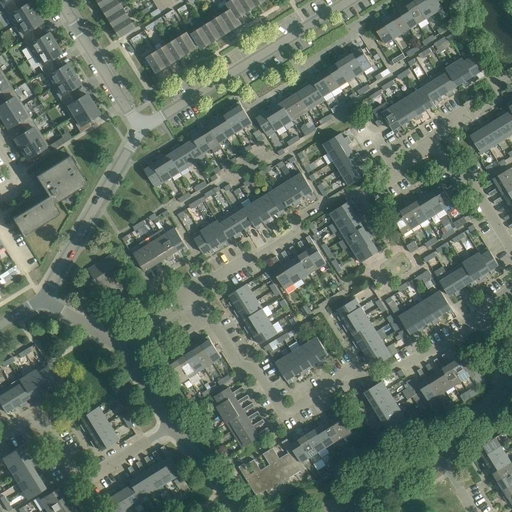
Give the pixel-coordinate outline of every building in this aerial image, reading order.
[(0,0),(0,3),(4,11),(15,4),(12,0),(0,0)] [(114,0),(103,7),(109,17),(123,8),(117,0),(114,0)] [(236,17),(237,17),(246,11),(238,0),(233,0),(227,4),(228,5),(231,10),(232,10),(236,17)] [(238,0),(246,11),(256,5),(252,0),(238,0)] [(410,0),(412,2),(407,6),(418,23),(421,28),(429,23),(426,18),(414,0),(410,0)] [(414,0),(426,18),(434,13),(425,0),(414,0)] [(425,0),(434,13),(443,8),(437,0),(425,0)] [(29,2),(18,9),(15,4),(4,11),(14,26),(35,12),(29,2)] [(177,9),(179,13),(187,9),(185,5),(177,9)] [(227,13),(222,16),(230,30),(240,23),(237,17),(236,17),(232,10),(231,10),(228,5),(224,8),(227,13)] [(410,28),(418,23),(407,6),(402,9),(400,5),(397,7),(410,28)] [(401,34),(410,28),(397,7),(394,9),(396,13),(391,16),(401,34)] [(109,17),(115,27),(129,18),(123,8),(109,17)] [(153,17),(160,12),(158,8),(150,13),(153,17)] [(172,10),(165,15),(167,18),(175,14),(172,10)] [(31,30),(42,23),(35,12),(14,26),(23,41),(34,35),(31,30)] [(393,39),(401,34),(391,16),(385,19),(383,15),(380,17),(393,39)] [(212,22),(221,36),(230,30),(222,16),(212,22)] [(160,17),(153,22),(155,26),(163,21),(160,17)] [(384,44),(393,39),(380,17),(377,19),(379,23),(374,26),(384,44)] [(129,18),(115,27),(121,37),(138,26),(135,21),(132,23),(129,18)] [(153,22),(145,27),(147,31),(155,26),(153,22)] [(202,28),(211,42),(221,36),(212,22),(202,28)] [(192,34),(201,48),(211,42),(202,28),(192,34)] [(34,35),(23,41),(33,57),(55,43),(48,33),(37,40),(34,35)] [(196,47),(187,33),(177,40),(186,53),(196,47)] [(139,34),(131,39),(133,43),(141,38),(139,34)] [(186,53),(177,40),(167,46),(176,60),(186,53)] [(55,43),(33,57),(42,72),(53,65),(50,60),(61,53),(55,43)] [(176,60),(167,46),(158,52),(166,66),(176,60)] [(350,50),(353,53),(364,71),(372,65),(361,48),(356,51),(353,48),(350,50)] [(166,66),(158,52),(148,58),(156,72),(166,66)] [(356,76),(364,71),(353,53),(348,57),(345,53),(342,55),(356,76)] [(476,74),(481,70),(470,53),(462,58),(475,79),(478,77),(476,74)] [(347,81),(356,76),(342,55),(339,57),(342,60),(337,63),(347,81)] [(475,79),(462,58),(454,63),(467,84),(470,82),(468,79),(473,76),(475,79)] [(329,63),(326,65),(339,86),(347,81),(337,63),(331,67),(329,63)] [(467,84),(454,63),(446,68),(457,86),(462,83),(464,86),(467,84)] [(53,65),(42,72),(52,87),(74,74),(67,64),(56,70),(53,65)] [(331,91),(339,86),(326,65),(323,67),(325,71),(320,74),(331,91)] [(390,72),(387,68),(375,76),(377,80),(390,72)] [(457,86),(446,68),(438,73),(451,94),(454,93),(452,89),(457,86)] [(317,76),(312,79),(314,82),(325,99),(326,101),(334,96),(331,91),(320,74),(318,70),(315,72),(317,76)] [(451,94),(438,73),(430,78),(441,96),(446,93),(448,96),(451,94)] [(0,91),(3,96),(14,90),(4,74),(0,76),(0,91)] [(74,74),(52,87),(61,102),(72,96),(69,91),(80,84),(74,74)] [(443,99),(441,96),(430,78),(421,84),(432,101),(437,98),(440,101),(443,99)] [(317,105),(325,99),(314,82),(309,86),(306,82),(303,84),(317,105)] [(308,110),(317,105),(303,84),(300,86),(303,89),(298,93),(308,110)] [(436,108),(435,106),(432,101),(421,84),(423,87),(415,92),(425,109),(431,106),(433,110),(436,108)] [(0,116),(1,118),(23,105),(14,90),(3,96),(6,101),(0,105),(0,116)] [(290,92),(287,94),(300,115),(308,110),(298,93),(292,96),(290,92)] [(415,92),(407,97),(420,118),(423,116),(420,113),(425,109),(415,92)] [(72,96),(61,102),(71,118),(93,104),(86,94),(75,101),(72,96)] [(292,120),(300,115),(287,94),(284,96),(286,99),(281,103),(292,120)] [(420,118),(407,97),(398,102),(409,119),(414,116),(417,120),(420,118)] [(238,107),(233,110),(243,127),(252,122),(241,105),(239,101),(236,103),(238,107)] [(284,125),(292,120),(281,103),(276,106),(274,102),(271,104),(284,125)] [(404,123),(409,119),(398,102),(390,107),(403,128),(406,126),(404,123)] [(93,104),(71,118),(80,133),(91,126),(88,121),(99,114),(93,104)] [(276,130),(284,125),(271,104),(268,106),(270,110),(265,113),(276,130)] [(22,127),(33,120),(23,105),(1,118),(8,129),(19,122),(22,127)] [(243,127),(233,110),(231,107),(227,109),(230,112),(224,115),(235,133),(243,127)] [(379,107),(372,111),(381,125),(385,123),(387,122),(392,130),(393,130),(395,134),(398,131),(396,128),(401,125),(403,128),(390,107),(382,112),(379,107)] [(256,118),(267,136),(276,130),(265,113),(263,109),(260,111),(262,115),(256,118)] [(501,112),(511,129),(511,111),(511,110),(506,113),(504,110),(501,112)] [(495,120),(506,138),(511,134),(511,129),(501,112),(498,114),(500,117),(495,120)] [(227,138),(235,133),(224,115),(219,119),(217,115),(214,117),(227,138)] [(219,143),(227,138),(214,117),(211,119),(213,122),(208,125),(219,143)] [(20,149),(42,135),(33,120),(22,127),(25,132),(14,139),(20,149)] [(485,122),(498,143),(506,138),(495,120),(490,124),(488,120),(485,122)] [(498,143),(485,122),(482,124),(484,127),(479,130),(477,127),(476,127),(490,148),(498,143)] [(201,125),(198,127),(211,148),(214,153),(222,148),(219,143),(208,125),(203,129),(201,125)] [(193,130),(189,132),(194,139),(203,153),(211,148),(198,127),(197,127),(200,131),(195,134),(193,130)] [(476,132),(470,136),(481,153),(490,148),(476,127),(473,129),(476,132)] [(259,130),(253,133),(256,138),(259,142),(264,139),(262,135),(259,130)] [(323,144),(328,152),(349,139),(348,136),(344,139),(341,133),(323,144)] [(42,135),(20,149),(27,159),(38,152),(41,157),(52,151),(42,135)] [(205,156),(203,153),(194,139),(188,142),(186,139),(183,141),(185,144),(196,162),(205,156)] [(328,152),(333,160),(351,149),(348,144),(351,142),(349,139),(328,152)] [(188,167),(196,162),(185,144),(180,147),(178,144),(175,146),(188,167)] [(180,172),(188,167),(175,146),(172,147),(174,151),(169,154),(180,172)] [(351,149),(333,160),(339,169),(359,155),(358,153),(354,155),(351,149)] [(172,177),(180,172),(169,154),(164,157),(162,154),(159,156),(172,177)] [(29,207),(12,218),(23,236),(34,229),(31,225),(37,222),(39,226),(56,216),(56,215),(55,215),(52,211),(56,208),(56,209),(57,209),(54,203),(60,200),(79,188),(83,186),(86,184),(87,183),(78,170),(69,155),(41,172),(35,176),(42,187),(48,196),(50,199),(31,210),(29,207)] [(339,169),(344,177),(361,166),(358,161),(361,159),(359,155),(339,169)] [(164,182),(172,177),(159,156),(156,158),(158,161),(153,164),(164,182)] [(150,166),(144,170),(155,187),(164,182),(153,164),(151,161),(148,163),(150,166)] [(288,170),(283,162),(282,161),(277,164),(279,168),(280,167),(284,173),(288,170)] [(344,177),(349,185),(366,175),(363,169),(367,167),(365,163),(361,166),(344,177)] [(494,178),(493,179),(483,185),(485,188),(495,182),(498,187),(511,178),(511,169),(511,167),(493,178),(494,178)] [(312,190),(301,172),(293,178),(304,195),(306,199),(309,197),(307,193),(312,190)] [(304,195),(293,178),(285,183),(298,204),(301,202),(299,198),(304,195)] [(511,178),(498,187),(488,193),(490,196),(500,190),(503,195),(511,189),(511,178)] [(453,203),(452,202),(439,182),(436,184),(438,187),(433,191),(444,208),(453,203)] [(285,183),(277,188),(288,205),(293,202),(295,206),(298,204),(285,183)] [(288,205),(277,188),(268,193),(282,214),(285,212),(282,209),(288,205)] [(511,189),(503,195),(493,201),(495,204),(505,198),(509,203),(511,200),(511,189)] [(436,213),(444,208),(433,191),(428,194),(426,190),(423,192),(436,213)] [(428,218),(436,213),(423,192),(420,194),(422,198),(417,201),(428,218)] [(268,193),(260,198),(271,216),(276,212),(279,216),(282,214),(268,193)] [(271,216),(260,198),(252,203),(265,224),(268,222),(266,219),(271,216)] [(330,213),(335,221),(353,210),(350,205),(353,203),(351,200),(330,213)] [(407,202),(420,223),(428,218),(417,201),(412,204),(410,200),(407,202)] [(511,200),(509,203),(499,209),(501,212),(511,206),(511,208),(511,200)] [(412,229),(420,223),(407,202),(404,204),(406,208),(401,211),(399,207),(398,207),(412,229)] [(265,224),(252,203),(244,208),(254,226),(257,229),(260,227),(258,224),(263,221),(265,224)] [(244,208),(242,205),(233,210),(244,228),(246,231),(250,229),(247,226),(252,223),(254,226),(244,208)] [(403,234),(412,229),(398,207),(395,209),(398,213),(392,216),(403,234)] [(244,228),(233,210),(225,215),(238,236),(242,234),(239,231),(244,228)] [(335,221),(340,229),(361,216),(360,213),(356,215),(353,210),(335,221)] [(238,236),(225,215),(217,220),(228,238),(233,235),(235,238),(238,236)] [(340,229),(345,237),(363,227),(360,221),(363,219),(361,216),(340,229)] [(453,223),(457,229),(467,222),(466,222),(464,218),(465,217),(464,216),(453,223)] [(228,238),(217,220),(209,225),(222,247),(225,245),(223,241),(228,238)] [(222,247),(209,225),(201,231),(214,252),(212,248),(217,245),(219,248),(222,247)] [(345,237),(339,242),(344,250),(350,246),(372,232),(370,230),(366,232),(363,227),(345,237)] [(177,251),(167,233),(163,228),(155,233),(171,259),(174,257),(172,254),(177,251)] [(167,233),(177,251),(182,247),(185,251),(188,249),(175,228),(167,233)] [(214,252),(201,231),(192,236),(203,253),(209,250),(211,254),(214,252)] [(350,246),(356,254),(373,243),(370,238),(373,236),(372,232),(350,246)] [(171,259),(155,233),(147,238),(150,243),(161,261),(166,257),(168,261),(171,259)] [(315,245),(310,237),(309,235),(306,237),(312,247),(307,250),(318,268),(326,263),(315,245)] [(304,252),(299,255),(310,273),(318,268),(307,250),(301,240),(298,242),(304,252)] [(414,240),(407,245),(411,252),(418,247),(414,240)] [(161,261),(150,243),(142,248),(155,269),(158,267),(156,264),(161,261)] [(361,262),(362,262),(378,251),(382,249),(380,246),(376,248),(373,243),(356,254),(361,262)] [(291,260),(301,278),(310,273),(299,255),(293,245),(290,247),(296,257),(291,260)] [(493,268),(498,265),(488,247),(479,253),(490,270),(492,274),(495,272),(493,268)] [(133,254),(135,255),(144,271),(150,268),(152,271),(155,269),(142,248),(133,254)] [(288,262),(283,265),(293,283),(301,278),(291,260),(285,250),(281,252),(288,262)] [(114,253),(88,269),(90,273),(88,282),(84,285),(94,300),(104,294),(102,291),(106,288),(101,280),(119,269),(117,265),(120,263),(114,253)] [(490,270),(479,253),(471,258),(484,279),(487,277),(485,273),(490,270)] [(274,271),(285,288),(285,289),(293,283),(283,265),(276,256),(273,258),(279,267),(274,271)] [(463,263),(474,280),(479,277),(481,280),(484,279),(471,258),(463,263)] [(455,268),(465,285),(471,282),(473,285),(476,283),(474,280),(463,263),(455,268)] [(455,268),(446,273),(459,294),(462,292),(460,288),(465,285),(455,268)] [(425,272),(420,275),(422,279),(425,277),(427,275),(430,274),(428,270),(425,272)] [(7,271),(0,275),(0,278),(1,280),(3,283),(5,282),(11,278),(9,275),(7,271)] [(459,294),(446,273),(438,278),(449,295),(454,292),(456,296),(459,294)] [(231,305),(252,292),(247,284),(229,294),(233,300),(229,302),(231,305)] [(450,314),(454,311),(451,308),(441,290),(432,296),(443,313),(448,310),(450,314)] [(257,300),(252,292),(231,305),(231,306),(235,303),(238,308),(234,310),(236,313),(257,300)] [(432,296),(424,301),(437,322),(440,320),(438,316),(443,313),(432,296)] [(338,317),(339,320),(361,307),(355,298),(338,309),(341,315),(338,317)] [(244,319),(262,309),(257,300),(236,313),(238,316),(241,314),(244,319)] [(437,322),(424,301),(416,306),(427,323),(432,320),(434,324),(437,322)] [(427,323),(416,306),(408,311),(421,332),(424,330),(421,327),(427,323)] [(345,328),(366,315),(361,307),(339,320),(340,320),(343,318),(346,323),(343,325),(345,328)] [(267,317),(262,309),(244,319),(248,325),(244,327),(246,330),(267,317)] [(421,332),(408,311),(399,316),(410,334),(415,330),(418,334),(421,332)] [(350,329),(353,334),(371,323),(366,315),(345,328),(346,331),(350,329)] [(255,335),(272,325),(267,317),(246,330),(248,333),(252,330),(255,335)] [(355,344),(376,331),(371,323),(353,334),(356,339),(353,341),(355,344)] [(277,334),(272,325),(255,335),(251,338),(253,341),(257,339),(260,344),(277,334)] [(400,334),(396,337),(398,340),(402,338),(406,335),(402,330),(398,332),(400,334)] [(360,345),(363,350),(381,339),(376,331),(355,344),(357,347),(360,345)] [(221,356),(220,355),(210,340),(207,336),(204,338),(207,342),(201,345),(213,362),(221,356)] [(328,354),(317,337),(308,342),(322,363),(325,361),(322,358),(328,354)] [(365,361),(386,347),(381,339),(363,350),(367,355),(363,358),(365,361)] [(322,363),(308,342),(300,347),(311,365),(316,361),(319,365),(322,363)] [(386,347),(365,361),(367,364),(370,361),(374,367),(398,352),(393,343),(386,347)] [(464,355),(459,358),(470,376),(478,370),(468,353),(467,352),(461,343),(458,345),(464,355)] [(205,367),(213,362),(201,345),(196,348),(194,345),(191,347),(205,367)] [(197,372),(205,367),(191,347),(188,348),(191,352),(186,355),(197,372)] [(311,365),(300,347),(292,352),(305,373),(308,371),(306,368),(311,365)] [(456,360),(451,363),(462,381),(470,376),(459,358),(453,348),(450,350),(456,360)] [(305,373),(292,352),(284,357),(295,375),(300,372),(302,375),(305,373)] [(462,381),(451,363),(445,353),(442,355),(448,365),(443,368),(454,386),(462,381)] [(189,378),(192,383),(200,378),(197,372),(186,355),(180,359),(178,355),(175,357),(189,378)] [(181,383),(189,378),(175,357),(172,359),(175,362),(169,366),(181,383)] [(284,357),(275,363),(286,380),(289,384),(292,381),(290,378),(295,375),(284,357)] [(445,391),(454,386),(443,368),(437,358),(434,360),(440,370),(435,373),(445,391)] [(432,375),(427,378),(437,396),(445,391),(435,373),(429,363),(425,365),(432,375)] [(44,364),(35,369),(46,387),(48,391),(51,389),(49,385),(55,382),(44,364)] [(437,396),(427,378),(420,368),(417,370),(423,380),(418,384),(429,401),(437,396)] [(27,374),(40,395),(43,394),(41,390),(46,387),(35,369),(27,374)] [(27,374),(19,379),(30,397),(35,394),(37,397),(40,395),(27,374)] [(11,385),(24,406),(27,404),(24,400),(30,397),(19,379),(11,385)] [(365,391),(361,394),(363,397),(367,395),(370,400),(388,389),(382,380),(365,391)] [(11,385),(2,390),(14,407),(18,404),(21,408),(24,406),(11,385)] [(217,406),(234,396),(244,389),(242,386),(232,392),(229,387),(211,398),(217,406)] [(372,410),(393,397),(388,389),(370,400),(373,405),(370,407),(372,410)] [(13,413),(16,411),(14,407),(2,390),(0,391),(0,404),(5,413),(10,409),(13,413)] [(468,391),(460,395),(464,401),(472,397),(468,391)] [(217,406),(222,414),(239,404),(249,398),(247,394),(237,401),(234,396),(217,406)] [(380,416),(398,405),(393,397),(372,410),(373,413),(377,411),(380,416)] [(222,414),(227,423),(245,412),(254,406),(252,403),(243,409),(239,404),(222,414)] [(382,427),(403,414),(398,405),(380,416),(383,422),(380,424),(382,427)] [(103,415),(97,406),(80,417),(83,423),(80,425),(82,428),(103,415)] [(250,420),(260,414),(258,411),(248,417),(245,412),(227,423),(232,431),(250,420)] [(331,420),(342,437),(351,432),(340,414),(334,418),(332,414),(329,416),(331,420)] [(387,427),(391,433),(408,422),(403,414),(382,427),(384,430),(387,427)] [(87,429),(90,434),(108,423),(103,415),(82,428),(83,431),(87,429)] [(232,431),(237,439),(255,428),(265,422),(263,419),(253,425),(250,420),(232,431)] [(334,442),(342,437),(331,420),(326,423),(324,419),(321,421),(334,442)] [(315,430),(326,447),(334,442),(321,421),(319,422),(321,426),(315,430)] [(113,431),(108,423),(90,434),(93,439),(90,441),(92,444),(113,431)] [(259,437),(270,430),(268,427),(258,433),(255,428),(237,439),(242,447),(259,437)] [(308,429),(305,431),(318,452),(322,459),(330,454),(326,447),(315,430),(310,433),(308,429)] [(97,445),(101,451),(118,440),(113,431),(92,444),(94,447),(97,445)] [(309,457),(318,452),(305,431),(302,433),(304,436),(299,439),(309,457)] [(301,462),(309,457),(299,439),(297,436),(293,438),(296,441),(291,445),(301,462)] [(483,456),(501,446),(495,437),(478,447),(478,448),(474,450),(476,453),(480,451),(483,456)] [(301,462),(291,445),(287,439),(282,442),(288,453),(284,456),(296,473),(301,470),(302,471),(306,469),(301,462)] [(2,458),(7,466),(25,455),(21,450),(25,448),(23,445),(19,447),(2,458)] [(169,456),(163,446),(160,448),(166,458),(161,461),(172,479),(180,474),(170,456),(169,456)] [(485,467),(506,454),(501,446),(483,456),(486,461),(483,464),(485,467)] [(290,477),(296,473),(284,456),(279,458),(273,447),(268,450),(287,481),(291,478),(290,477)] [(270,464),(265,467),(277,485),(283,482),(283,483),(287,481),(268,450),(263,453),(270,464)] [(164,484),(172,479),(161,461),(155,451),(152,453),(158,463),(153,466),(164,484)] [(493,473),(511,462),(506,454),(485,467),(486,470),(490,468),(493,473)] [(7,466),(12,475),(33,461),(31,458),(28,461),(25,455),(7,466)] [(164,484),(153,466),(147,456),(144,458),(150,468),(145,471),(156,489),(164,484)] [(271,488),(277,485),(265,467),(261,470),(254,459),(249,462),(256,473),(266,489),(268,492),(272,490),(271,488)] [(33,461),(12,475),(17,483),(35,472),(32,467),(35,464),(33,461)] [(156,489),(145,471),(139,461),(135,463),(142,473),(137,476),(147,494),(156,489)] [(495,483),(511,472),(511,463),(511,462),(493,473),(496,478),(493,480),(495,483)] [(266,489),(256,473),(251,476),(244,463),(238,466),(258,497),(262,494),(261,493),(266,489)] [(326,465),(318,470),(323,479),(331,474),(331,473),(326,465)] [(147,494),(137,476),(130,466),(127,468),(133,478),(128,482),(130,485),(139,499),(147,494)] [(35,472),(17,483),(22,491),(43,478),(42,475),(38,477),(35,472)] [(503,489),(511,483),(511,472),(495,483),(496,486),(500,484),(503,489)] [(43,478),(22,491),(28,499),(45,488),(42,483),(45,481),(43,478)] [(503,496),(505,499),(511,494),(511,483),(503,489),(507,494),(503,496)] [(122,484),(119,486),(121,490),(133,507),(141,502),(139,499),(130,485),(125,488),(122,484)] [(39,499),(45,508),(62,497),(59,492),(62,490),(60,486),(57,489),(39,499)] [(111,491),(124,511),(125,511),(133,507),(121,490),(117,493),(114,489),(111,491)] [(124,511),(111,491),(108,493),(111,497),(105,500),(112,511),(124,511)] [(45,508),(47,511),(56,511),(71,503),(69,500),(65,502),(62,497),(45,508)] [(56,511),(71,511),(69,508),(73,506),(71,503),(56,511)]
